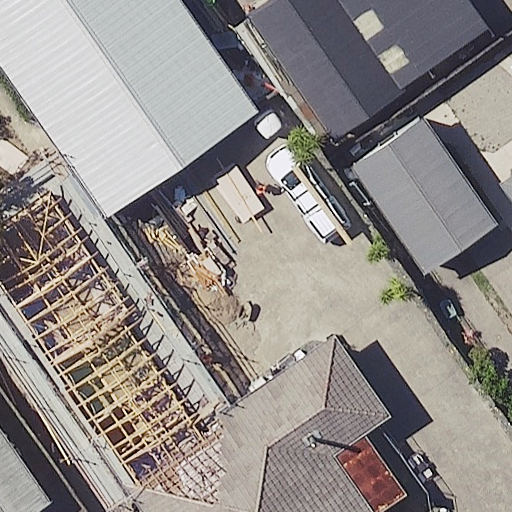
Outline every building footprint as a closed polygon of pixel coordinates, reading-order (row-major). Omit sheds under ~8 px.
[(246,96),(179,0),(0,0),(0,59),(97,198),(246,96)] [(339,0),(239,0),(321,127),(392,81),(339,0)] [(488,23),(471,0),(372,0),(424,70),(488,23)] [(492,211),(416,103),(345,152),(420,261),(492,211)] [(511,151),(486,170),(511,207),(511,151)] [(111,459),(147,511),(378,511),(326,436),(386,395),(326,310),(111,459)] [(0,511),(14,511),(45,491),(0,426),(0,511)]
